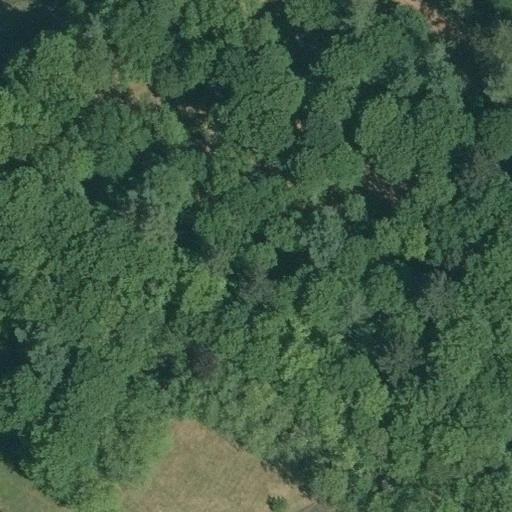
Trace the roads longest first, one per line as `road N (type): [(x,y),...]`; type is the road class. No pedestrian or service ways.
road 1 (track): [(52,511),(168,333),(462,511)]
road 2 (track): [(259,0),(0,163)]
road 3 (track): [(168,333),(0,233)]
road 4 (track): [(414,482),(511,319)]
road 5 (track): [(511,92),(360,0)]
